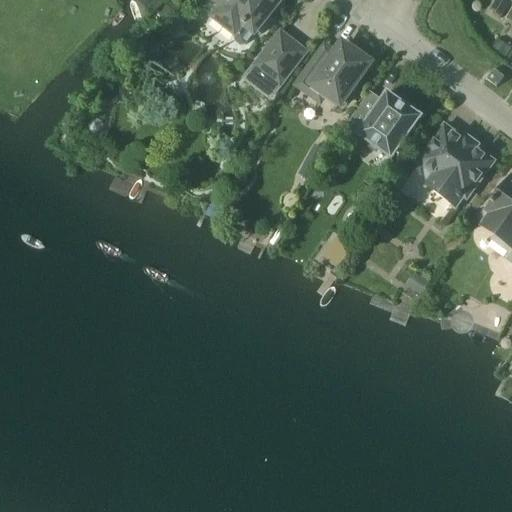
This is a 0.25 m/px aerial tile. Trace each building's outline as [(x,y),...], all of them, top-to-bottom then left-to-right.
[(210,0),(222,9),(214,19),(235,35),(236,36),(235,37),(235,42),(241,46),(246,46),(254,34),(256,32),(260,36),(272,20),(268,17),(280,1),(279,0),(210,0)] [(502,18),(511,0),(497,0),(491,11),(502,18)] [(256,67),(245,81),(268,100),(280,85),(304,54),(280,35),(256,67)] [(511,48),(499,40),(492,50),(506,59),(511,49),(511,48)] [(353,87),(369,65),(342,45),(335,55),(324,47),(297,86),(316,100),(323,99),(325,95),(340,106),(343,102),(347,105),(358,90),(353,87)] [(496,88),(504,78),(494,70),(486,80),(496,88)] [(391,161),(421,118),(387,94),(381,102),(370,94),(342,133),(356,142),(359,138),(391,161)] [(466,198),(492,163),(474,150),(476,147),(466,139),(463,142),(445,129),(419,163),(426,169),(425,170),(426,179),(429,182),(426,187),(454,207),(463,196),(466,198)] [(511,178),(511,177),(494,201),(493,200),(491,204),(492,204),(486,211),(490,214),(481,227),(511,250),(505,259),(511,264),(511,178)]
